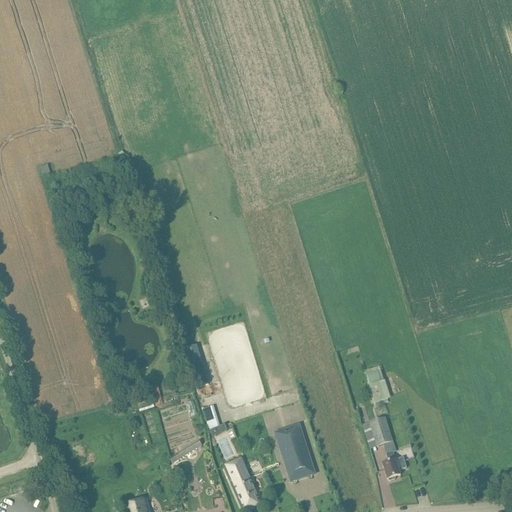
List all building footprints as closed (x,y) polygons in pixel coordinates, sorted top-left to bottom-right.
[(42,178),(51,176),(49,166),(40,168),(42,178)] [(208,384),(198,346),(187,349),(196,387),(208,384)] [(382,382),(370,386),(375,403),(388,399),(382,382)] [(157,389),(152,390),(156,406),(161,405),(157,389)] [(212,407),(203,410),(210,430),(219,427),(212,407)] [(385,420),(370,425),(377,448),(383,446),(389,463),(382,465),(387,481),(388,480),(388,482),(390,483),(395,481),(396,480),(395,478),(401,476),(399,472),(406,469),(403,459),(396,461),(395,461),(393,453),(395,452),(385,420)] [(299,427),(275,434),(291,483),(315,476),(299,427)] [(199,442),(170,460),(173,465),(202,447),(199,442)] [(241,461),(223,468),(242,511),(245,511),(263,505),(251,478),(249,479),(241,461)] [(149,511),(147,500),(123,506),(125,511),(149,511)]
